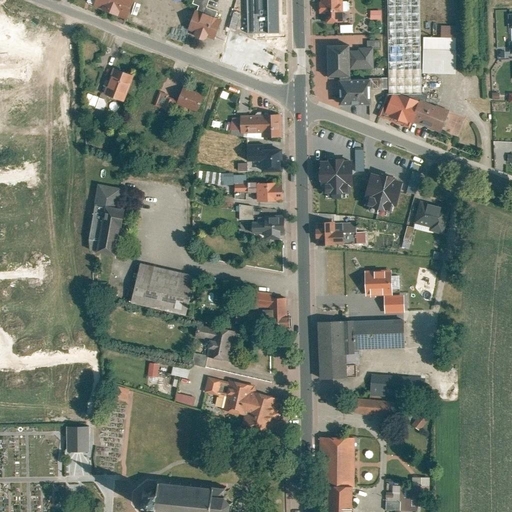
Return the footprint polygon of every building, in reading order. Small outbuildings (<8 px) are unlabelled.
[(135,0),(96,0),(93,8),(127,21),(135,0)] [(210,0),(194,0),(192,6),(198,8),(196,13),(215,20),(217,14),(207,10),(210,0)] [(280,0),(248,0),(249,27),(282,27),(280,0)] [(320,0),(321,24),(344,24),(343,0),(320,0)] [(402,97),(422,97),(420,0),(387,0),(389,79),(372,80),(372,91),(389,91),(389,95),(389,97),(402,97)] [(381,12),(371,12),(371,21),(381,21),(381,12)] [(215,20),(196,13),(189,32),(214,42),(222,23),(215,20)] [(0,29),(0,76),(6,78),(8,71),(31,78),(43,41),(1,27),(0,29)] [(249,27),(237,28),(237,34),(234,34),(235,48),(242,48),(242,59),(284,58),(284,27),(282,27),(249,27)] [(457,28),(441,27),(441,39),(456,39),(457,28)] [(423,74),(456,75),(456,39),(441,39),(423,38),(423,74)] [(350,49),(328,49),(329,81),(351,80),(351,71),(350,52),(350,49)] [(350,52),(351,71),(374,71),(373,49),(359,50),(359,52),(350,52)] [(133,75),(114,68),(105,94),(124,101),(133,75)] [(340,84),(341,109),(372,108),(371,83),(340,84)] [(59,91),(0,87),(0,115),(57,119),(59,91)] [(203,96),(182,89),(177,105),(197,112),(203,96)] [(175,98),(159,92),(153,105),(169,112),(175,98)] [(91,94),(87,105),(104,111),(108,100),(91,94)] [(413,124),(421,104),(402,97),(389,97),(389,95),(387,95),(378,118),(411,131),(413,124)] [(449,115),(421,104),(413,124),(441,135),(449,115)] [(284,115),(245,116),(245,118),(246,128),(246,133),(267,132),(267,136),(284,136),(284,115)] [(234,118),(235,128),(246,128),(245,118),(234,118)] [(8,137),(7,157),(67,161),(68,134),(39,132),(39,139),(8,137)] [(259,146),(245,146),(245,161),(261,161),(261,173),(282,172),(282,150),(259,151),(259,146)] [(351,159),(319,160),(321,193),(352,192),(351,159)] [(238,164),(239,172),(249,171),(248,163),(238,164)] [(222,184),(223,172),(200,171),(199,182),(222,184)] [(403,182),(370,172),(361,200),(394,210),(403,182)] [(165,179),(164,184),(178,188),(179,183),(165,179)] [(250,183),(250,192),(258,192),(258,183),(250,183)] [(282,183),(258,183),(258,192),(258,201),(283,201),(282,183)] [(122,208),(125,188),(103,184),(100,204),(122,208)] [(453,208),(423,201),(418,222),(437,226),(436,230),(447,233),(453,208)] [(110,207),(98,205),(92,236),(104,239),(110,207)] [(133,211),(112,207),(104,250),(122,254),(127,227),(130,227),(133,211)] [(285,217),(256,218),(257,233),(269,232),(269,238),(282,238),(282,232),(285,232),(285,217)] [(322,246),(341,245),(341,241),(360,240),(360,231),(340,232),(340,221),(321,221),(322,246)] [(417,227),(410,225),(406,240),(414,241),(417,227)] [(195,277),(144,264),(135,300),(186,312),(195,277)] [(392,270),(365,271),(366,296),(393,295),(392,270)] [(277,293),(261,292),(260,304),(277,304),(277,299),(277,293)] [(290,299),(277,299),(277,304),(277,317),(290,317),(290,299)] [(361,350),(411,348),(409,308),(359,310),(361,350)] [(354,376),(352,321),(322,322),(324,377),(354,376)] [(238,331),(217,326),(211,355),(232,360),(238,331)] [(206,366),(208,356),(197,353),(194,363),(206,366)] [(161,364),(152,363),(150,376),(159,378),(161,364)] [(192,367),(177,364),(175,375),(190,378),(192,367)] [(373,376),(371,396),(408,398),(409,378),(373,376)] [(233,382),(212,378),(209,393),(228,397),(226,408),(256,415),(254,426),(277,431),(285,398),(260,393),(261,386),(233,379),(233,382)] [(118,396),(129,398),(131,389),(120,387),(118,396)] [(198,397),(181,393),(178,402),(195,406),(198,397)] [(349,413),(391,416),(393,401),(350,398),(349,413)] [(425,413),(415,425),(420,430),(430,417),(425,413)] [(68,430),(68,456),(90,455),(90,430),(68,430)] [(327,477),(361,476),(359,434),(326,435),(327,477)] [(146,486),(146,499),(158,498),(158,511),(229,511),(230,509),(237,504),(237,493),(231,489),(231,474),(159,471),(158,486),(146,486)] [(387,510),(419,510),(419,506),(430,506),(430,477),(414,477),(414,485),(394,485),(394,495),(387,495),(387,510)] [(331,484),(332,511),(357,511),(357,483),(331,484)]
